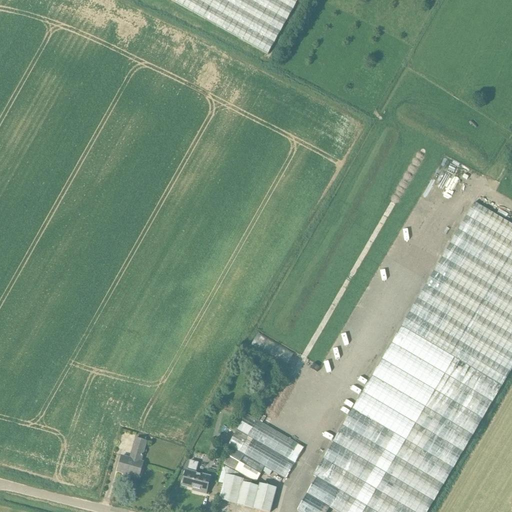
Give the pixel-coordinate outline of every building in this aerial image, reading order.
[(169,0),(267,56),(298,0),(169,0)] [(336,511),(427,511),(511,369),(511,225),(474,203),(313,476),(317,478),(297,511),(298,511),(326,511),(329,508),(336,511)] [(285,368),(294,354),(260,333),(251,347),(285,368)] [(224,476),(222,484),(226,485),(222,502),(260,511),(272,511),(277,491),(264,487),(263,490),(247,485),(247,484),(244,483),(245,479),(260,485),(267,469),(288,481),(306,450),(249,417),(230,448),(235,451),(226,466),(224,476)] [(121,458),(120,462),(117,472),(139,478),(142,465),(141,464),(147,443),(135,440),(129,460),(121,458)] [(185,476),(182,486),(200,491),(199,493),(205,494),(208,485),(209,479),(195,475),(199,463),(190,461),(187,473),(186,473),(185,476)]
